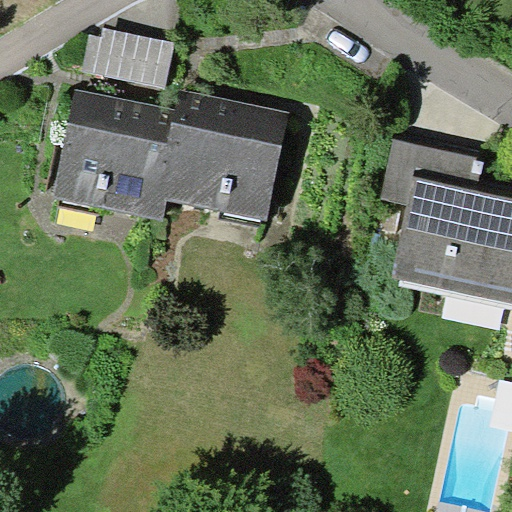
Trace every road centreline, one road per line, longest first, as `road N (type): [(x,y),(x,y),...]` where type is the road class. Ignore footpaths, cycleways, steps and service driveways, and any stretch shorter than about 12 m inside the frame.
road 1 (residential): [(511,108),(356,0)]
road 2 (residential): [(101,0),(0,65)]
